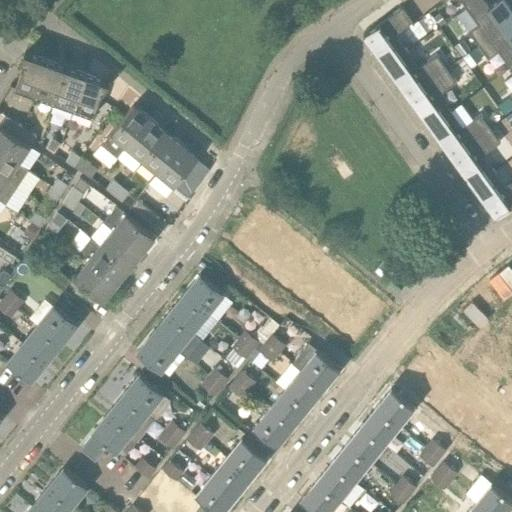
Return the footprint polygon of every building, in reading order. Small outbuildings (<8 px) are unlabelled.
[(486,0),(477,0),(468,6),(480,23),(470,30),(480,44),(511,20),(511,5),(508,0),(497,0),(490,5),(486,0)] [(368,34),(365,35),(387,65),(409,49),(397,33),(414,20),(404,6),(367,32),(368,34)] [(511,20),(480,44),(490,57),(500,50),(511,66),(511,20)] [(409,49),(387,65),(409,95),(448,66),(438,53),(420,66),(409,49)] [(21,70),(15,88),(35,95),(48,59),(32,54),(32,56),(27,54),(24,53),(24,54),(24,71),(21,70)] [(48,59),(35,95),(54,102),(66,68),(57,65),(58,63),(48,59)] [(448,66),(409,95),(430,125),(452,109),(440,93),(458,80),(448,66)] [(66,68),(54,102),(73,109),(86,73),(76,69),(75,72),(66,68)] [(86,73),(73,109),(93,116),(100,98),(98,97),(108,83),(100,80),(100,81),(95,79),(96,77),(86,73)] [(109,133),(101,144),(118,158),(126,147),(151,118),(142,110),(140,112),(132,105),(109,133)] [(452,109),(430,125),(452,155),(492,127),(482,113),(464,126),(452,109)] [(7,116),(0,126),(11,132),(19,137),(25,128),(7,116)] [(151,118),(126,147),(142,160),(165,132),(157,126),(158,124),(151,118)] [(0,150),(19,163),(31,144),(19,137),(11,132),(0,126),(0,150)] [(492,127),(452,155),(474,185),(496,169),(484,153),(501,140),(492,127)] [(25,128),(19,137),(31,144),(34,139),(37,135),(25,128)] [(165,132),(142,160),(158,173),(182,143),(173,136),(172,138),(165,132)] [(52,137),(45,147),(54,153),(61,143),(52,137)] [(182,143),(158,173),(174,186),(185,194),(207,167),(196,158),(198,156),(190,149),(182,143)] [(0,175),(17,186),(28,170),(19,163),(0,150),(0,175)] [(72,151),(65,161),(74,166),(81,156),(72,151)] [(81,156),(74,166),(82,172),(92,179),(99,169),(89,162),(81,156)] [(496,169),(474,185),(495,215),(511,203),(511,182),(507,186),(496,169)] [(0,199),(5,203),(17,186),(0,175),(0,199)] [(57,177),(52,186),(62,193),(67,184),(57,177)] [(113,179),(106,188),(114,195),(121,185),(113,179)] [(121,185),(114,195),(121,201),(129,192),(121,185)] [(52,186),(46,194),(56,201),(62,193),(52,186)] [(73,186),(68,194),(78,201),(84,193),(73,186)] [(68,194),(62,203),(72,210),(78,201),(68,194)] [(137,198),(129,208),(151,225),(159,216),(137,198)] [(116,205),(103,221),(112,228),(142,252),(148,244),(147,243),(153,235),(125,212),(116,205)] [(274,253),(290,235),(284,230),(283,230),(272,220),(260,210),(246,228),(232,245),(239,251),(246,257),(259,241),(274,253)] [(35,211),(29,219),(39,226),(45,218),(35,211)] [(51,219),(45,228),(55,235),(61,226),(51,219)] [(112,228),(99,245),(127,267),(129,269),(135,261),(142,252),(112,228)] [(274,253),(275,254),(291,267),(278,283),(291,293),(320,259),(319,258),(297,240),(296,240),(290,235),(274,253)] [(90,237),(77,253),(86,260),(116,284),(123,276),(129,269),(127,267),(99,245),(90,237)] [(334,302),(349,283),(343,278),(342,277),(331,268),(320,259),(291,293),(305,304),(318,288),(334,301),(334,302)] [(86,260),(73,277),(101,299),(103,301),(109,293),(116,284),(86,260)] [(49,263),(42,272),(64,290),(71,281),(49,263)] [(4,270),(0,275),(0,281),(5,285),(11,275),(4,270)] [(201,274),(185,293),(208,312),(223,292),(201,274)] [(334,302),(350,314),(337,330),(344,336),(351,342),(365,324),(379,307),(367,297),(356,288),(355,287),(349,283),(334,302)] [(10,288),(3,297),(18,308),(25,300),(10,288)] [(185,293),(169,313),(192,331),(208,312),(185,293)] [(3,297),(0,301),(0,308),(11,317),(18,308),(3,297)] [(54,304),(39,323),(61,341),(76,322),(54,304)] [(169,313),(154,332),(176,350),(177,350),(185,357),(201,338),(192,331),(169,313)] [(39,323),(24,342),(46,360),(61,341),(39,323)] [(245,329),(237,338),(252,350),(259,341),(245,329)] [(154,332),(138,351),(160,370),(176,350),(154,332)] [(271,332),(264,341),(279,352),(286,344),(271,332)] [(237,338),(230,346),(246,358),(252,350),(237,338)] [(264,341),(257,349),(272,361),(279,352),(264,341)] [(8,362),(31,380),(46,360),(24,342),(8,362)] [(308,342),(292,361),(300,368),(323,386),(338,367),(316,348),(316,349),(308,342)] [(419,391),(423,387),(429,379),(445,391),(460,372),(455,368),(442,358),(430,348),(416,366),(405,380),(402,383),(409,389),(416,394),(419,391)] [(215,366),(208,375),(222,387),(229,378),(215,366)] [(300,368),(285,387),(307,405),(323,386),(300,368)] [(243,369),(236,377),(251,389),(258,381),(243,369)] [(445,391),(445,392),(461,405),(455,413),(451,418),(449,421),(461,430),(462,431),(490,397),(489,396),(478,387),(467,378),(466,377),(461,373),(460,372),(445,391)] [(141,374),(125,393),(148,412),(164,393),(163,392),(141,374)] [(208,375),(201,383),(215,395),(222,387),(208,375)] [(236,377),(229,385),(244,398),(251,389),(236,377)] [(285,387),(269,406),(291,425),(307,405),(285,387)] [(391,387),(376,406),(399,425),(414,406),(391,387)] [(125,393),(109,412),(141,437),(156,419),(148,412),(125,393)] [(504,440),(511,430),(511,414),(502,406),(491,397),(490,397),(462,431),(475,442),(482,434),(488,426),(504,439),(504,440)] [(269,406),(253,426),(276,444),(291,425),(269,406)] [(376,406),(361,424),(384,443),(399,425),(376,406)] [(94,431),(81,448),(96,460),(109,444),(116,449),(125,456),(141,437),(109,412),(94,431)] [(172,419),(165,427),(179,439),(186,431),(172,419)] [(200,421),(192,430),(207,441),(214,433),(200,421)] [(361,424),(346,443),(369,462),(384,443),(361,424)] [(165,427),(158,436),(172,448),(179,439),(165,427)] [(192,430),(185,438),(200,450),(207,441),(192,430)] [(241,437),(226,456),(250,476),(265,457),(241,437)] [(432,437),(425,446),(440,458),(447,449),(432,437)] [(346,443),(331,462),(354,480),(369,462),(346,443)] [(425,446),(418,455),(433,467),(440,458),(425,446)] [(226,456),(211,475),(235,494),(250,476),(226,456)] [(136,466),(149,477),(156,467),(143,457),(136,466)] [(169,458),(162,467),(176,479),(183,470),(169,458)] [(443,460),(436,469),(451,481),(458,472),(443,460)] [(331,462),(316,480),(339,499),(354,480),(331,462)] [(63,469),(47,488),(70,507),(72,504),(87,485),(64,467),(63,469)] [(436,469),(429,478),(444,489),(451,481),(436,469)] [(402,474),(396,483),(410,495),(417,486),(402,474)] [(481,475),(465,494),(475,502),(487,511),(503,511),(511,501),(511,499),(491,482),(482,474),(481,475)] [(211,475),(195,494),(205,501),(196,511),(220,511),(235,494),(211,475)] [(316,480),(301,499),(317,511),(328,511),(339,499),(316,480)] [(396,483),(389,492),(403,503),(410,495),(396,483)] [(47,488),(32,507),(37,511),(79,511),(80,510),(72,504),(70,507),(47,488)] [(465,494),(450,511),(487,511),(475,502),(465,494)] [(107,501),(99,511),(101,511),(119,511),(120,511),(107,501)]
